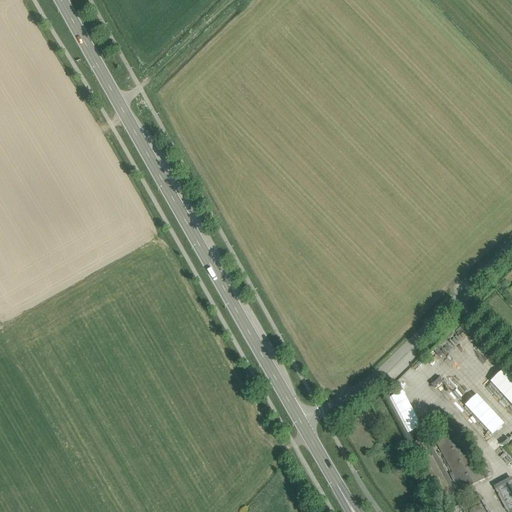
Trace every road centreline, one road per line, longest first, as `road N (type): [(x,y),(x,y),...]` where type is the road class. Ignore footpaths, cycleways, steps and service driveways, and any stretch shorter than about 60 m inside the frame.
road 1 (tertiary): [(299,420),(61,0)]
road 2 (unclassified): [(299,420),(372,380),(511,245)]
